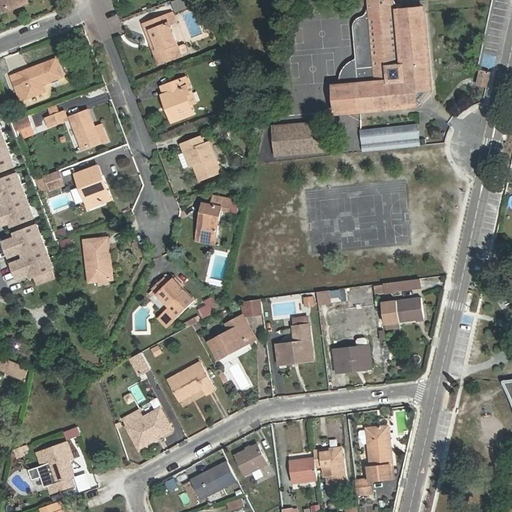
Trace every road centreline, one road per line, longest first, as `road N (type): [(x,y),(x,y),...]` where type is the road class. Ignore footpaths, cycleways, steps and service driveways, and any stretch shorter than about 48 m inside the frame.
road 1 (residential): [(437,391),(511,49)]
road 2 (residential): [(437,391),(258,412),(145,473),(140,511)]
road 3 (residential): [(158,218),(146,140),(95,10)]
road 4 (residential): [(409,511),(437,391)]
